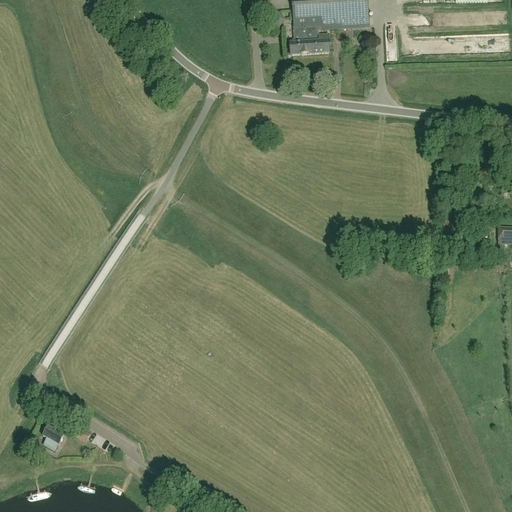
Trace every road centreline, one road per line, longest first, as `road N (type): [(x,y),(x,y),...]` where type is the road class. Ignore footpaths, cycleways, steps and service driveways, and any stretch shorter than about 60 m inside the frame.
road 1 (unclassified): [(218,85),(171,174),(38,380),(43,394),(140,464)]
road 2 (unclassified): [(511,126),(218,85)]
road 3 (unclassified): [(218,85),(123,0)]
